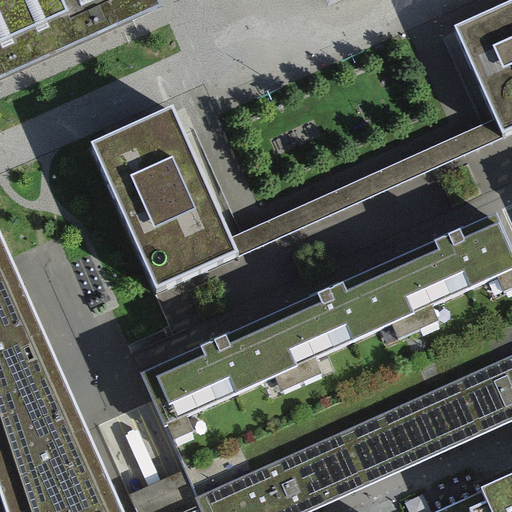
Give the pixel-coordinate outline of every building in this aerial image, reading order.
[(0,0),(0,74),(158,6),(155,0),(0,0)] [(511,17),(462,40),(508,145),(511,143),(511,17)] [(185,121),(103,157),(167,301),(249,265),(185,121)] [(319,245),(362,225),(356,211),(312,232),(319,245)] [(136,499),(141,511),(328,511),(511,430),(511,218),(149,381),(192,475),(136,499)] [(0,280),(15,275),(0,234),(0,280)] [(0,418),(62,395),(56,378),(15,275),(0,280),(0,418)] [(0,418),(0,511),(107,511),(62,395),(0,418)] [(407,503),(410,511),(431,511),(431,509),(476,495),(473,483),(407,503)] [(511,511),(511,484),(476,501),(481,511),(511,511)] [(481,511),(476,501),(450,511),(481,511)]
